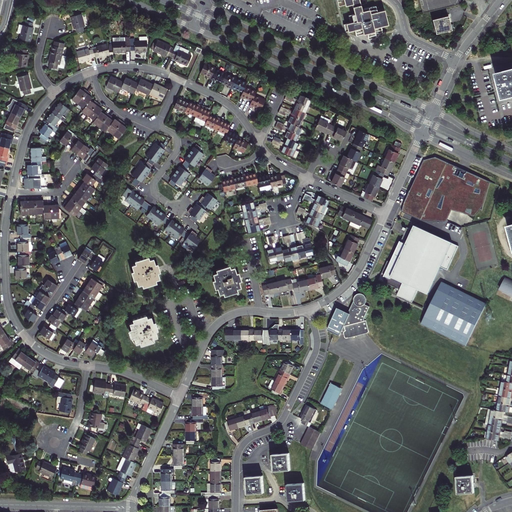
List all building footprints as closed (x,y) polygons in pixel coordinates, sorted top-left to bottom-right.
[(344,0),(345,5),(352,4),(355,14),(349,16),(350,23),(344,24),(346,32),(355,29),(357,35),(367,33),(369,39),(376,37),(375,34),(383,33),(381,26),(388,24),(385,10),(377,12),(376,6),(362,9),(359,0),(344,0)] [(76,29),(77,33),(85,31),(83,27),(85,26),(82,14),(71,17),(73,23),(74,29),(76,29)] [(436,34),(438,33),(438,32),(444,30),(444,32),(448,31),(448,29),(450,29),(450,30),(452,30),(448,16),(433,20),(436,34)] [(34,28),(32,27),(33,23),(26,21),(25,26),(23,25),(19,25),(17,33),(21,33),(20,39),(31,41),(32,35),(34,28)] [(130,40),(130,37),(113,38),(113,53),(119,53),(126,52),(126,51),(130,51),(130,40)] [(135,51),(135,52),(141,52),(148,52),(147,41),(147,37),(139,37),(139,40),(140,40),(140,41),(135,41),(135,39),(130,40),(130,51),(135,51)] [(171,46),(158,40),(157,44),(154,50),(153,51),(160,53),(166,56),(167,55),(171,57),(174,50),(173,49),(170,48),(171,46)] [(56,42),(55,46),(53,46),(51,54),(49,62),(50,63),(49,67),(57,69),(57,68),(63,69),(64,67),(67,57),(62,55),(65,44),(56,42)] [(107,44),(96,47),(97,49),(93,50),(95,57),(99,56),(99,57),(105,56),(110,55),(107,44)] [(28,55),(27,54),(27,50),(20,49),(19,53),(18,53),(16,66),(27,67),(28,61),(28,55)] [(76,52),(79,63),(85,61),(92,59),(91,58),(95,57),(93,50),(89,51),(89,49),(76,52)] [(192,56),(179,50),(178,51),(174,50),(171,57),(175,59),(174,60),(181,63),(187,66),(192,56)] [(210,79),(215,68),(204,63),(200,72),(207,76),(207,78),(208,78),(210,79)] [(225,73),(215,68),(210,79),(212,80),(213,81),(214,79),(221,82),(225,73)] [(511,69),(497,73),(504,100),(511,97),(511,69)] [(20,77),(18,77),(21,91),(23,91),(24,95),(31,93),(30,89),(32,89),(30,82),(29,75),(26,75),(26,73),(19,75),(20,77)] [(236,78),(225,73),(221,82),(228,86),(227,87),(229,88),(231,89),(236,78)] [(121,88),(124,82),(118,79),(111,77),(107,86),(119,92),(121,88)] [(125,80),(124,82),(121,88),(134,94),(136,89),(139,84),(133,81),(126,78),(125,80)] [(247,83),(236,78),(231,89),(232,90),(234,90),(235,89),(242,92),(244,88),(245,86),(247,83)] [(150,93),(154,85),(147,82),(141,79),(139,84),(136,89),(149,95),(150,93)] [(161,86),(154,83),(154,85),(150,93),(162,99),(167,89),(161,86)] [(242,92),(240,97),(242,98),(244,99),(244,97),(251,100),(254,95),(256,91),(245,86),(244,88),(242,92)] [(72,99),(78,104),(87,92),(86,90),(84,89),(83,91),(80,89),(72,99)] [(87,92),(78,104),(84,108),(90,101),(92,98),(89,96),(90,94),(89,93),(87,92)] [(287,95),(286,96),(308,107),(311,100),(300,95),(298,100),(294,98),(294,96),(287,93),(287,95)] [(265,100),(254,95),(251,100),(249,105),(251,106),(253,107),(254,106),(261,109),(265,100)] [(179,96),(174,107),(184,112),(185,111),(189,103),(182,100),(183,98),(181,97),(179,96)] [(308,107),(286,96),(285,98),(285,99),(291,103),(292,101),(297,103),(294,109),(305,114),(308,107)] [(26,108),(28,106),(13,99),(11,103),(7,106),(8,108),(7,110),(12,112),(21,117),(24,111),(25,111),(26,108)] [(84,108),(82,111),(88,116),(98,103),(96,102),(95,101),(93,103),(90,101),(84,108)] [(189,103),(185,111),(196,116),(201,105),(199,104),(197,104),(197,105),(189,101),(189,103)] [(68,108),(60,102),(56,107),(52,113),(60,119),(63,121),(66,118),(63,116),(68,108)] [(94,120),(101,112),(102,110),(99,107),(101,106),(99,105),(98,103),(88,116),(94,120)] [(202,106),(201,105),(196,116),(194,120),(199,123),(200,124),(202,126),(204,125),(205,124),(209,115),(211,111),(207,109),(204,108),(204,107),(202,106)] [(281,108),(280,110),(302,120),(305,114),(294,109),(292,113),(287,111),(288,110),(281,107),(281,108)] [(288,122),(291,123),(299,127),(302,120),(280,110),(279,111),(278,113),(285,116),(286,115),(290,117),(288,122)] [(18,123),(21,117),(12,112),(4,128),(15,132),(17,128),(19,124),(18,123)] [(99,127),(109,114),(107,113),(106,112),(104,114),(101,112),(94,120),(93,122),(99,127)] [(54,126),(56,125),(60,119),(52,113),(49,117),(46,120),(50,123),(47,126),(53,130),(55,132),(57,129),(54,126)] [(110,116),(109,114),(99,127),(105,132),(107,130),(113,121),(110,119),(112,117),(110,116)] [(209,115),(205,124),(216,129),(221,118),(219,118),(217,117),(217,118),(209,115)] [(321,116),(319,120),(317,124),(316,126),(315,128),(325,132),(327,133),(329,134),(333,126),(329,124),(330,120),(321,116)] [(222,119),(221,118),(216,129),(226,134),(229,129),(231,125),(223,121),(224,120),(222,119)] [(115,119),(113,121),(107,130),(113,134),(122,122),(121,121),(119,120),(118,121),(115,119)] [(124,123),(122,122),(113,134),(119,139),(127,128),(124,126),(125,124),(124,123)] [(277,123),(277,125),(299,135),(302,128),(299,127),(291,123),(288,128),(284,126),(285,125),(278,122),(277,123)] [(47,126),(45,124),(39,132),(41,132),(42,133),(39,136),(47,142),(49,139),(48,138),(53,130),(47,126)] [(285,137),(288,138),(295,142),(299,135),(277,125),(276,126),(275,128),(282,131),(283,130),(287,132),(285,137)] [(337,128),(333,126),(329,134),(334,136),(333,136),(338,138),(342,140),(347,131),(338,127),(337,128)] [(230,130),(229,129),(226,134),(224,140),(234,145),(238,137),(238,135),(232,132),(232,131),(230,130)] [(364,144),(369,134),(360,130),(356,139),(356,140),(355,142),(354,144),(362,147),(364,143),(364,144)] [(63,137),(60,141),(63,143),(66,145),(70,141),(72,142),(76,137),(73,135),(73,136),(67,132),(63,137)] [(11,141),(12,142),(13,139),(13,136),(2,133),(0,143),(0,145),(9,148),(11,141)] [(74,152),(77,154),(84,145),(78,140),(79,139),(76,137),(72,142),(75,144),(71,149),(74,152)] [(246,149),(248,143),(241,140),(242,139),(240,138),(238,137),(234,145),(233,148),(244,153),(246,149)] [(274,138),(273,139),(295,150),(299,143),(295,142),(288,138),(285,143),(281,141),(281,140),(275,137),(274,138)] [(284,146),(281,152),(296,158),(299,151),(295,150),(273,139),(273,141),(272,143),(279,146),(279,144),(284,146)] [(151,149),(160,156),(165,150),(164,150),(166,147),(161,143),(159,146),(155,143),(151,149)] [(194,147),(189,153),(199,160),(203,154),(199,151),(201,148),(196,144),(194,147)] [(352,148),(349,153),(347,157),(356,161),(360,152),(362,147),(354,144),(352,148)] [(8,158),(9,155),(8,154),(9,148),(0,145),(0,164),(2,165),(6,166),(8,158)] [(84,145),(77,154),(80,156),(83,158),(87,154),(90,156),(94,150),(91,148),(90,149),(84,145)] [(398,153),(400,149),(394,146),(392,145),(390,149),(389,149),(385,158),(394,162),(396,158),(398,153)] [(42,157),(41,147),(31,148),(31,155),(31,162),(41,161),(46,161),(46,157),(42,157)] [(160,156),(151,149),(146,156),(150,159),(148,162),(153,165),(155,162),(156,163),(160,156)] [(186,160),(183,164),(188,167),(191,164),(194,166),(199,160),(189,153),(185,159),(186,160)] [(353,170),(356,161),(347,157),(344,156),(340,165),(341,165),(340,167),(339,169),(346,173),(348,168),(349,169),(349,168),(353,170)] [(436,157),(424,160),(412,186),(405,203),(402,211),(422,220),(447,222),(452,210),(474,216),(482,206),(484,206),(490,182),(436,157)] [(97,172),(95,175),(100,179),(102,176),(100,175),(108,164),(99,158),(95,163),(91,168),(97,172)] [(392,167),(394,162),(385,158),(381,167),(378,166),(376,170),(384,174),(387,175),(390,171),(392,167)] [(28,175),(38,175),(37,165),(41,165),(41,161),(31,162),(32,165),(27,165),(28,170),(28,175)] [(153,165),(148,162),(145,165),(141,163),(137,169),(146,176),(151,170),(150,169),(153,165)] [(180,166),(175,172),(185,180),(189,173),(186,171),(188,167),(183,164),(181,167),(180,166)] [(212,171),(207,168),(199,178),(208,185),(215,176),(211,173),(212,171)] [(142,182),(146,176),(137,169),(132,175),(136,178),(132,184),(136,188),(141,182),(142,182)] [(336,174),(334,178),(332,182),(341,187),(345,178),(347,179),(349,174),(346,173),(339,169),(336,174)] [(369,183),(379,188),(381,183),(383,179),(382,179),(384,174),(376,170),(374,175),(373,175),(369,183)] [(185,180),(175,172),(170,179),(171,180),(169,183),(174,187),(176,183),(180,186),(185,180)] [(85,176),(83,179),(85,181),(92,186),(96,180),(101,184),(103,181),(100,179),(95,175),(93,177),(88,173),(85,176)] [(244,174),(247,186),(258,183),(257,179),(256,175),(256,173),(248,175),(248,173),(246,174),(244,174)] [(241,176),(233,178),(235,188),(247,186),(244,174),(242,174),(240,175),(241,176)] [(258,175),(256,175),(257,179),(258,183),(260,190),(265,189),(267,190),(270,189),(271,188),(272,187),(271,187),(269,176),(268,174),(261,176),(260,174),(258,175)] [(272,175),(269,176),(271,187),(287,183),(284,175),(281,176),(280,174),(277,175),(273,176),(272,175)] [(35,188),(34,178),(38,178),(38,175),(28,175),(28,179),(24,179),(24,184),(25,188),(35,188)] [(235,188),(233,178),(233,177),(231,177),(229,178),(229,179),(221,181),(223,186),(224,191),(235,188)] [(92,186),(85,181),(82,184),(81,183),(79,184),(78,186),(91,195),(95,189),(92,186)] [(369,183),(365,193),(366,193),(364,197),(372,201),(374,196),(375,197),(377,192),(379,188),(369,183)] [(91,195),(78,186),(77,187),(76,189),(78,190),(76,193),(86,201),(91,195)] [(132,205),(139,195),(133,190),(126,200),(132,205)] [(70,196),(69,198),(82,207),(86,201),(76,193),(73,196),(71,195),(70,196)] [(202,203),(200,206),(205,209),(207,207),(211,209),(217,200),(208,193),(204,198),(203,196),(199,201),(202,203)] [(305,195),(304,197),(326,207),(329,200),(318,195),(316,200),(312,198),(312,197),(305,194),(305,195)] [(145,200),(139,195),(132,205),(138,209),(141,205),(147,210),(151,205),(145,201),(145,200)] [(314,203),(312,208),(323,213),(325,214),(329,208),(326,207),(304,197),(303,198),(303,200),(309,203),(310,202),(314,203)] [(29,214),(28,201),(24,201),(24,198),(22,198),(20,198),(21,214),(29,214)] [(38,198),(36,198),(36,214),(44,213),(44,205),(44,200),(40,200),(40,198),(38,198)] [(82,207),(69,198),(66,202),(63,206),(80,219),(83,214),(84,215),(87,211),(82,207)] [(47,205),(44,205),(44,213),(44,218),(52,218),(51,202),(49,202),(47,202),(47,205)] [(241,212),(243,212),(267,206),(267,204),(266,203),(259,205),(259,206),(254,207),(253,202),(251,202),(239,205),(241,212)] [(200,206),(196,203),(193,208),(191,207),(188,211),(193,215),(190,219),(195,222),(198,219),(199,220),(206,210),(205,209),(200,206)] [(153,207),(151,205),(147,210),(150,212),(147,216),(153,220),(160,211),(154,206),(153,207)] [(243,212),(245,219),(256,216),(261,215),(260,211),(268,209),(267,208),(267,206),(243,212)] [(351,221),(355,212),(351,210),(346,208),(346,209),(341,206),(339,212),(338,214),(342,217),(351,221)] [(298,210),(320,220),(323,213),(312,208),(310,214),(305,212),(306,210),(299,207),(298,209),(298,210)] [(308,217),(306,222),(317,227),(320,220),(298,210),(297,212),(296,213),(303,216),(304,215),(308,217)] [(167,215),(160,211),(153,220),(160,225),(162,221),(165,223),(169,218),(166,216),(167,215)] [(372,220),(364,217),(364,216),(359,214),(355,212),(351,221),(360,225),(368,229),(372,220)] [(256,216),(245,219),(246,226),(270,220),(270,219),(270,217),(262,219),(263,221),(258,222),(256,216)] [(172,220),(169,218),(165,223),(168,225),(165,229),(171,234),(178,224),(172,220)] [(246,226),(248,233),(255,232),(260,231),(259,227),(271,224),(271,222),(270,220),(246,226)] [(27,224),(17,225),(17,230),(18,234),(21,234),(21,238),(31,238),(30,234),(28,234),(27,224)] [(185,229),(178,224),(171,234),(178,238),(181,234),(183,237),(187,232),(184,230),(185,229)] [(403,255),(399,266),(393,263),(390,262),(381,281),(402,291),(399,297),(415,304),(421,291),(431,296),(444,269),(450,272),(461,248),(455,245),(455,244),(414,226),(412,230),(410,229),(409,230),(406,229),(405,231),(410,233),(412,234),(409,240),(403,255)] [(190,234),(187,232),(183,237),(186,239),(184,242),(194,249),(201,239),(196,236),(197,234),(193,230),(190,234)] [(306,256),(301,232),(299,233),(297,233),(299,241),(301,240),(302,245),(296,246),(299,258),(306,256)] [(302,232),(301,232),(306,256),(314,254),(310,238),(306,239),(304,234),(304,232),(302,232)] [(292,260),(299,258),(296,246),(291,247),(290,243),(291,243),(290,235),(288,235),(287,236),(292,260)] [(357,243),(359,238),(351,235),(349,240),(348,240),(345,248),(354,252),(355,248),(357,244),(357,243)] [(269,262),(277,260),(271,236),(270,237),(268,237),(270,244),(271,244),(272,249),(266,251),(269,262)] [(271,236),(277,260),(284,259),(283,255),(282,249),(281,247),(276,248),(275,243),(276,243),(275,239),(274,236),(273,236),(271,236)] [(283,255),(284,259),(285,261),(292,260),(287,236),(285,236),(283,237),(285,244),(286,244),(287,248),(282,249),(283,255)] [(31,238),(21,238),(21,242),(18,242),(18,247),(18,252),(21,251),(31,251),(31,250),(32,248),(32,245),(31,244),(31,242),(31,238)] [(60,247),(57,248),(60,254),(63,252),(66,258),(69,256),(72,255),(66,241),(59,244),(60,247)] [(86,247),(78,259),(82,261),(85,263),(89,258),(91,260),(95,254),(92,252),(92,251),(86,247)] [(57,255),(60,254),(57,248),(54,250),(54,251),(48,254),(53,264),(56,262),(60,261),(57,255)] [(340,257),(341,258),(339,262),(347,266),(349,261),(351,257),(354,252),(345,248),(340,257)] [(22,255),(18,255),(19,260),(19,265),(28,265),(29,265),(29,255),(31,255),(31,251),(21,251),(22,255)] [(98,256),(95,254),(91,260),(94,261),(92,264),(90,267),(97,271),(103,262),(97,258),(98,256)] [(157,283),(156,280),(160,279),(158,273),(161,272),(158,264),(156,264),(154,258),(150,260),(149,257),(135,261),(136,264),(132,265),(134,271),(131,272),(134,280),(136,280),(138,286),(142,284),(143,287),(157,283)] [(460,275),(467,278),(473,264),(466,260),(460,275)] [(16,274),(16,279),(18,279),(27,278),(26,269),(29,268),(28,265),(19,265),(19,269),(16,269),(16,274)] [(235,267),(231,269),(230,266),(216,270),(217,273),(213,274),(215,280),(213,281),(215,289),(218,288),(219,294),(223,293),(224,296),(238,292),(237,289),(241,288),(239,282),(241,281),(239,272),(236,273),(235,267)] [(319,269),(321,277),(322,279),(327,277),(332,276),(331,276),(336,274),(334,266),(329,267),(319,269)] [(86,281),(85,283),(98,291),(104,283),(95,277),(93,279),(91,278),(89,281),(87,279),(86,281)] [(321,277),(316,278),(307,280),(309,290),(314,288),(319,287),(318,287),(323,286),(322,279),(321,277)] [(511,281),(505,278),(500,288),(511,294),(511,281)] [(57,285),(48,279),(44,286),(42,285),(41,287),(47,291),(48,288),(53,292),(55,288),(57,285)] [(291,279),(286,280),(277,282),(279,292),(284,291),(289,290),(288,289),(294,288),(293,284),(291,279)] [(295,293),(300,291),(300,292),(304,291),(309,290),(307,280),(297,282),(298,283),(293,284),(294,288),(295,293)] [(263,286),(265,294),(269,293),(270,294),(274,293),(279,292),(277,282),(267,284),(267,285),(263,286)] [(486,304),(442,282),(432,301),(431,304),(421,323),(466,345),(486,304)] [(85,287),(83,290),(94,297),(98,300),(102,294),(98,291),(85,283),(84,284),(83,285),(84,286),(85,287)] [(44,294),(47,291),(41,287),(39,290),(40,291),(39,292),(37,291),(34,296),(36,297),(46,303),(47,300),(49,297),(44,294)] [(78,293),(77,295),(90,304),(94,297),(83,290),(81,293),(80,292),(79,292),(78,293)] [(90,304),(77,295),(76,297),(75,298),(77,300),(75,303),(81,307),(83,308),(86,310),(90,304)] [(356,303),(355,305),(353,305),(350,312),(350,315),(348,315),(348,314),(347,314),(340,310),(330,329),(334,331),(341,335),(341,333),(343,334),(344,334),(345,338),(346,338),(347,339),(368,333),(369,332),(369,331),(366,320),(365,321),(364,318),(370,307),(366,305),(367,303),(367,302),(367,300),(367,299),(366,297),(365,296),(363,295),(361,295),(359,295),(357,297),(356,298),(355,300),(355,302),(356,303)] [(27,301),(25,305),(29,305),(34,309),(36,306),(41,310),(43,306),(46,303),(36,297),(33,296),(29,302),(27,301)] [(67,307),(65,310),(69,313),(77,318),(81,311),(79,310),(81,307),(75,303),(73,306),(69,304),(67,307)] [(32,312),(34,309),(29,305),(27,308),(28,309),(24,315),(33,321),(35,318),(37,315),(32,312)] [(65,310),(63,308),(61,311),(57,309),(55,312),(53,315),(62,321),(66,315),(67,315),(69,313),(65,310)] [(58,327),(62,321),(53,315),(52,314),(50,317),(48,321),(51,323),(50,325),(56,330),(58,327)] [(147,318),(147,315),(133,319),(134,322),(129,323),(131,329),(129,330),(132,338),(134,338),(136,344),(140,342),(141,345),(155,341),(154,338),(158,337),(156,331),(158,330),(157,326),(155,322),(153,323),(151,316),(147,318)] [(274,330),(267,330),(267,337),(267,340),(267,344),(271,344),(271,340),(279,340),(280,330),(280,324),(278,324),(276,324),(273,327),(274,329),(274,330)] [(48,329),(44,326),(42,329),(40,333),(52,340),(55,335),(54,334),(56,330),(50,325),(48,329)] [(242,340),(242,330),(235,330),(226,330),(226,340),(242,340)] [(242,330),(242,340),(255,340),(255,330),(249,330),(242,330)] [(261,330),(255,330),(255,340),(263,340),(263,344),(267,344),(267,340),(267,337),(267,330),(261,330)] [(286,330),(280,330),(279,340),(286,340),(286,342),(292,342),(292,340),(292,330),(286,330)] [(304,344),(304,330),(298,330),(292,330),(292,340),(300,340),(300,344),(304,344)] [(9,338),(5,333),(0,336),(0,343),(4,349),(13,343),(11,340),(10,338),(9,338)] [(67,339),(61,348),(64,350),(67,352),(70,348),(73,350),(77,344),(74,342),(73,343),(67,339)] [(86,344),(79,340),(77,344),(73,350),(77,352),(80,354),(83,349),(85,351),(89,345),(86,343),(86,344)] [(98,345),(92,341),(89,345),(85,351),(89,353),(92,355),(95,351),(98,353),(101,348),(102,347),(98,344),(98,345)] [(20,368),(23,364),(28,357),(23,352),(23,351),(21,350),(19,348),(9,361),(20,368)] [(224,350),(212,350),(212,359),(212,365),(221,365),(221,356),(224,356),(224,350)] [(34,360),(28,357),(23,364),(33,372),(36,369),(40,363),(37,361),(34,359),(34,360)] [(281,370),(290,374),(292,370),(294,366),(293,365),(294,363),(288,359),(286,362),(285,362),(281,370)] [(222,377),(221,365),(212,365),(212,371),(212,377),(222,377)] [(41,372),(37,370),(33,376),(37,379),(39,376),(51,382),(51,381),(55,383),(58,377),(57,376),(55,374),(56,373),(44,366),(41,372)] [(290,374),(281,370),(276,381),(284,385),(287,380),(290,374)] [(225,377),(222,377),(212,377),(212,383),(212,390),(225,390),(225,377)] [(276,381),(273,379),(269,387),(273,389),(271,393),(278,396),(279,393),(280,394),(282,390),(284,385),(276,381)] [(94,391),(105,393),(104,396),(109,396),(110,392),(111,385),(106,384),(106,382),(101,381),(96,381),(94,391)] [(502,381),(501,388),(511,390),(511,382),(507,382),(502,381)] [(321,403),(327,407),(337,386),(331,383),(321,403)] [(121,385),(115,384),(115,385),(111,385),(110,392),(114,393),(113,394),(124,396),(126,385),(121,385)] [(343,389),(337,386),(327,407),(333,409),(343,389)] [(511,390),(501,388),(499,396),(511,398),(511,392),(511,390)] [(148,397),(144,395),(144,394),(139,391),(134,389),(130,399),(140,404),(140,403),(144,404),(148,397)] [(72,393),(58,391),(57,396),(62,397),(60,411),(64,411),(71,412),(72,405),(73,398),(71,398),(72,393)] [(193,407),(203,407),(203,398),(208,398),(208,394),(193,394),(193,400),(193,407)] [(499,396),(498,403),(511,405),(511,403),(510,403),(511,398),(499,396)] [(152,399),(148,397),(144,404),(142,409),(146,411),(146,410),(151,412),(153,410),(159,413),(164,403),(158,400),(152,397),(152,399)] [(511,405),(498,403),(497,410),(503,412),(508,413),(509,407),(511,407),(511,405)] [(268,406),(268,408),(273,407),(276,415),(277,415),(274,404),(268,406)] [(313,414),(315,409),(306,405),(300,417),(304,419),(302,423),(309,427),(311,423),(313,424),(317,416),(313,414)] [(193,419),(203,419),(208,419),(208,415),(207,415),(206,406),(203,407),(193,407),(193,413),(193,419)] [(260,411),(263,420),(267,419),(271,418),(271,417),(274,416),(276,415),(273,407),(268,408),(260,411)] [(247,410),(251,424),(257,422),(263,420),(260,411),(251,413),(250,409),(247,410)] [(488,409),(487,417),(511,421),(511,417),(508,417),(507,419),(502,418),(503,416),(503,412),(497,410),(488,409)] [(245,415),(236,418),(239,427),(245,426),(251,424),(247,410),(244,411),(245,415)] [(102,413),(91,412),(90,419),(89,426),(104,428),(105,423),(101,422),(102,413)] [(486,424),(489,424),(501,426),(502,423),(502,421),(507,422),(506,424),(511,424),(511,421),(487,417),(486,424)] [(227,430),(230,429),(230,430),(235,429),(239,427),(236,418),(227,421),(225,422),(227,430)] [(203,422),(203,419),(193,419),(186,419),(186,425),(186,432),(196,431),(196,423),(203,422)] [(145,426),(142,424),(140,429),(136,437),(134,436),(132,440),(139,443),(141,439),(146,441),(149,435),(152,428),(145,426)] [(501,426),(489,424),(488,431),(511,436),(511,434),(511,433),(511,432),(505,431),(505,433),(500,432),(501,426)] [(309,427),(301,444),(312,450),(321,432),(309,427)] [(196,441),(196,431),(186,432),(186,438),(186,444),(194,444),(194,441),(196,441)] [(511,436),(488,431),(487,439),(498,441),(499,437),(499,435),(504,436),(504,438),(511,439),(511,437),(511,436)] [(80,446),(81,447),(79,451),(86,454),(88,450),(90,451),(96,438),(86,434),(83,440),(80,446)] [(132,440),(128,438),(126,443),(129,444),(123,456),(126,458),(133,461),(136,455),(139,448),(137,448),(139,443),(132,440)] [(186,447),(186,444),(174,444),(174,450),(174,456),(184,456),(184,447),(186,447)] [(21,453),(6,457),(10,470),(12,471),(15,470),(15,471),(24,469),(23,461),(21,453)] [(289,453),(272,454),(273,463),(274,471),(291,470),(289,453)] [(184,466),(184,456),(174,456),(174,463),(174,469),(182,469),(182,466),(184,466)] [(124,462),(121,461),(117,469),(120,471),(118,475),(125,478),(127,474),(130,475),(133,469),(136,462),(133,461),(126,458),(124,462)] [(221,462),(220,462),(220,459),(212,459),(212,462),(211,462),(211,471),(221,471),(221,466),(221,462)] [(52,477),(56,467),(50,464),(44,462),(43,463),(39,461),(36,468),(40,470),(39,471),(52,477)] [(75,472),(75,470),(69,469),(63,467),(60,478),(72,481),(71,485),(76,486),(76,484),(77,481),(79,473),(75,472)] [(172,481),(172,469),(162,469),(162,475),(162,481),(172,481)] [(221,471),(211,471),(211,483),(221,483),(221,477),(221,471)] [(81,483),(80,486),(81,488),(92,490),(93,486),(96,476),(90,474),(84,473),(84,474),(79,473),(77,481),(81,482),(81,483)] [(125,478),(118,475),(116,479),(113,478),(107,490),(117,495),(121,486),(125,478)] [(263,475),(246,477),(247,485),(247,494),(264,492),(263,475)] [(473,475),(456,477),(458,494),(475,492),(474,484),(473,475)] [(172,481),(162,481),(162,488),(162,494),(170,494),(174,494),(174,490),(172,490),(172,481)] [(211,483),(211,492),(208,492),(202,492),(202,496),(206,496),(219,496),(219,493),(221,493),(221,488),(221,483),(211,483)] [(296,484),(288,484),(289,501),(306,500),(304,483),(296,484)] [(160,506),(170,506),(170,494),(162,494),(160,494),(160,496),(160,501),(160,506)] [(206,496),(206,508),(219,508),(219,502),(219,496),(206,496)]
